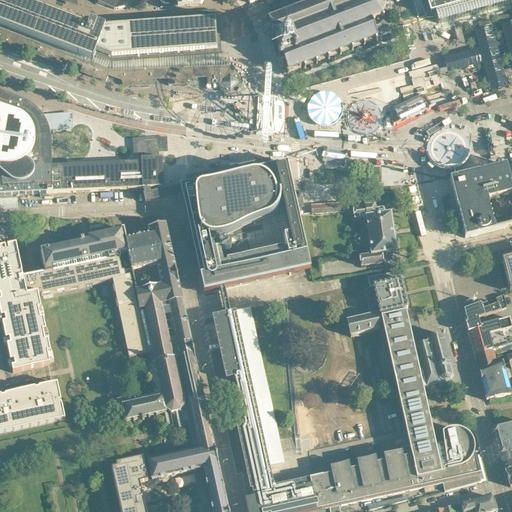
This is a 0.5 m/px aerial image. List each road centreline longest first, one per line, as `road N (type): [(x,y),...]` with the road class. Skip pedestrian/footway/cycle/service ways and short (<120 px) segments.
road 1 (residential): [(0,216),(170,211),(239,511)]
road 2 (tertiary): [(410,142),(152,115),(0,67)]
road 3 (residential): [(442,272),(498,485)]
